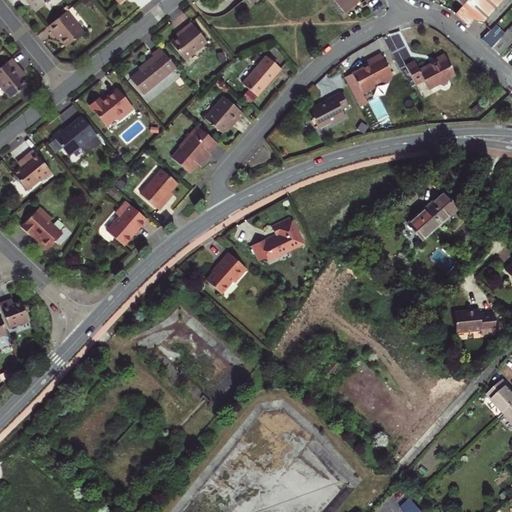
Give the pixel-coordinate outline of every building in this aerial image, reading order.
[(19,0),(22,4),(26,1),(35,12),(48,0),(19,0)] [(359,0),(241,0),(247,7),(255,0),(328,0),(341,16),(359,0)] [(466,0),(461,7),(453,15),(460,21),(468,28),(473,23),(481,24),(482,25),(505,0),(466,0)] [(80,34),(63,13),(44,29),(53,41),(56,39),(63,48),(80,34)] [(501,36),(491,27),(488,29),(480,38),(487,45),(490,48),(501,36)] [(168,47),(183,65),(205,47),(190,28),(175,40),(176,41),(168,47)] [(511,36),(506,31),(501,36),(490,48),(493,50),(499,55),(511,41),(511,36)] [(142,99),(176,73),(158,51),(150,56),(153,59),(142,68),(143,70),(128,82),(142,99)] [(352,75),(362,95),(375,88),(374,86),(382,82),(382,83),(386,84),(391,82),(392,78),(391,77),(393,76),(381,53),(367,61),(368,63),(369,66),(364,69),(352,75)] [(415,61),(406,66),(415,84),(424,80),(428,89),(438,84),(442,86),(447,83),(447,79),(455,75),(445,55),(435,60),(436,62),(434,63),(431,65),(431,64),(419,70),(415,61)] [(278,71),(265,59),(240,87),(254,99),(266,86),(278,71)] [(17,72),(8,61),(0,68),(0,91),(7,100),(23,87),(18,80),(14,75),(17,72)] [(352,75),(345,78),(359,108),(367,104),(362,95),(352,75)] [(97,100),(88,108),(104,127),(115,118),(118,122),(133,110),(117,90),(101,104),(97,100)] [(314,127),(318,129),(331,122),(332,123),(342,118),(341,117),(344,116),(341,110),(341,108),(347,105),(341,92),(325,100),(326,103),(322,105),(319,106),(318,105),(307,111),(312,119),(310,120),(314,127)] [(227,131),(225,130),(229,125),(238,114),(219,97),(201,118),(222,137),(227,131)] [(478,103),(471,110),(476,115),(483,108),(478,103)] [(95,137),(97,135),(83,119),(61,138),(58,134),(49,142),(66,161),(81,149),(86,156),(100,144),(95,137)] [(361,123),(357,130),(364,135),(368,127),(361,123)] [(171,160),(187,175),(193,168),(197,163),(201,166),(208,159),(206,157),(216,146),(196,129),(178,150),(179,151),(171,160)] [(35,185),(37,187),(48,177),(30,156),(19,166),(22,170),(13,177),(26,192),(35,185)] [(201,166),(197,163),(193,168),(197,172),(199,169),(201,166)] [(143,199),(162,216),(167,209),(165,206),(173,197),(180,189),(164,175),(143,199)] [(116,193),(111,188),(105,195),(111,199),(116,193)] [(442,224),(459,208),(445,192),(439,197),(446,205),(444,206),(446,208),(444,210),(445,211),(438,219),(442,224)] [(173,197),(165,206),(167,209),(172,203),(176,199),(173,197)] [(432,205),(436,210),(440,206),(442,208),(444,206),(446,205),(439,197),(432,205)] [(118,216),(105,230),(122,245),(132,235),(146,219),(125,201),(115,213),(118,216)] [(440,206),(436,210),(432,205),(410,226),(425,241),(442,224),(438,219),(445,211),(444,210),(446,208),(444,206),(442,208),(440,206)] [(48,221),(36,210),(17,229),(27,239),(31,235),(36,240),(35,242),(44,250),(57,237),(44,225),(48,221)] [(270,226),(274,234),(250,245),(258,262),(264,259),(266,263),(305,245),(292,216),(274,225),(270,226)] [(224,263),(226,265),(216,275),(209,283),(223,295),(235,282),(238,284),(250,271),(232,254),(224,263)] [(216,275),(226,265),(224,263),(219,267),(214,273),(216,275)] [(3,309),(2,307),(0,307),(0,315),(7,332),(25,325),(18,307),(11,309),(10,306),(3,309)] [(494,334),(491,308),(453,312),(457,340),(480,338),(479,336),(494,334)] [(472,406),(492,424),(505,409),(494,400),(496,398),(487,390),(472,406)] [(511,415),(505,409),(492,424),(511,442),(511,415)] [(422,511),(410,498),(400,508),(403,511),(422,511)]
